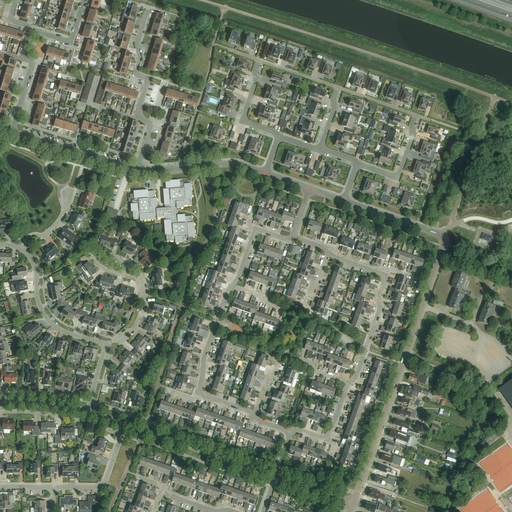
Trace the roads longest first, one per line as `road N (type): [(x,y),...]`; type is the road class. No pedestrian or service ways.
road 1 (unclassified): [(290,431),(196,393),(214,323),(252,234),(292,236)]
road 2 (residential): [(290,431),(326,439),(385,276)]
road 3 (residential): [(352,504),(421,307)]
road 4 (unclassified): [(137,170),(151,123),(137,114),(148,79),(136,74),(137,40),(148,7)]
road 5 (residential): [(20,248),(32,261),(48,321),(106,344)]
road 6 (unclassified): [(11,133),(137,170)]
road 7 (unclassified): [(137,170),(235,163),(264,173)]
